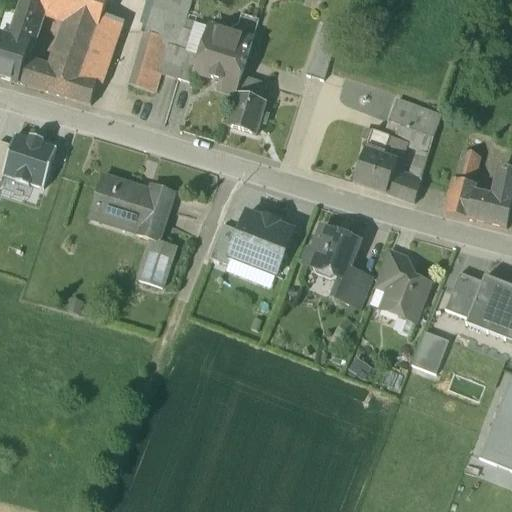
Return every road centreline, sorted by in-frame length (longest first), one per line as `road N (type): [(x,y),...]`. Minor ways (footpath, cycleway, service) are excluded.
road 1 (residential): [(0,100),(511,251)]
road 2 (track): [(230,167),(99,511)]
